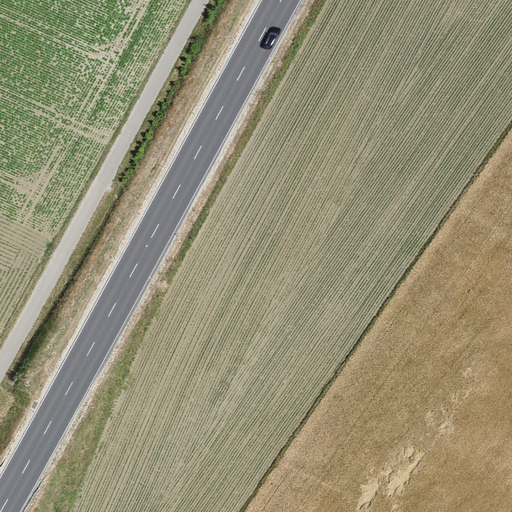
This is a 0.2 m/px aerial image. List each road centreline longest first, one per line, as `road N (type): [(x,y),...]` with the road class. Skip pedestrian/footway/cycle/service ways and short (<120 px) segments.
road 1 (primary): [(0,505),(287,0)]
road 2 (track): [(211,0),(0,387)]
